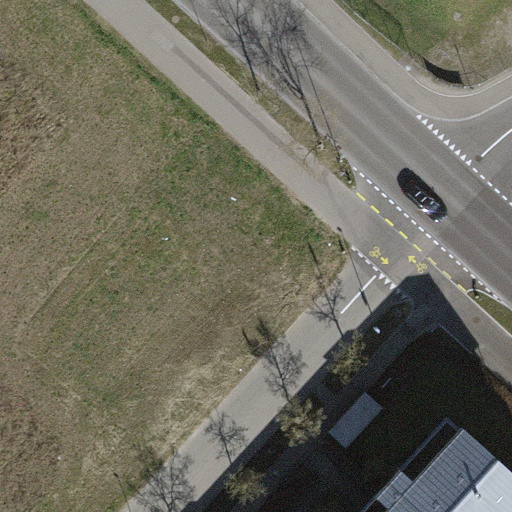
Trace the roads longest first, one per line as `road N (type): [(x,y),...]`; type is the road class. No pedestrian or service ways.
road 1 (residential): [(163,511),(449,193)]
road 2 (secondary): [(234,0),(449,193)]
